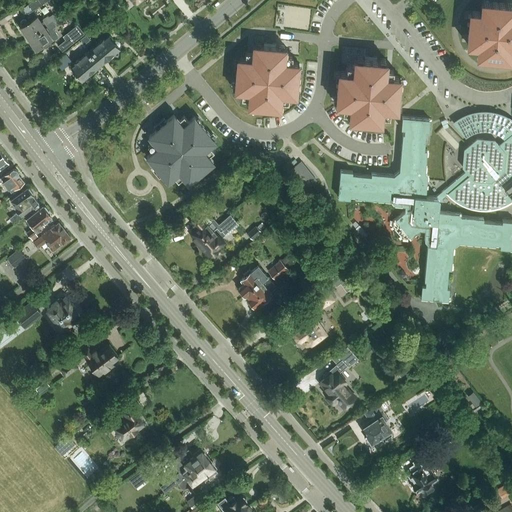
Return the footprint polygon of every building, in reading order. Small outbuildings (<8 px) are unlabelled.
[(49,15),(42,20),(38,15),(34,9),(46,0),(26,0),(23,3),(22,7),(25,11),(30,12),(34,18),(28,21),(28,20),(27,20),(27,19),(26,19),(25,19),(24,19),(22,20),(21,22),(22,24),(22,25),(21,26),(22,27),(22,29),(23,32),(26,32),(29,37),(47,24),(58,16),(56,12),(50,16),(49,15)] [(510,59),(511,48),(511,4),(482,1),(481,12),(470,11),(467,44),(478,45),(477,56),(510,59)] [(57,18),(59,17),(58,16),(47,24),(29,37),(32,42),(32,44),(34,47),(35,47),(37,49),(38,48),(38,49),(40,50),(42,50),(44,49),(45,46),(44,43),(52,38),(57,34),(53,29),(57,26),(57,25),(60,23),(57,18)] [(66,40),(59,46),(63,52),(85,34),(78,25),(63,37),(66,40)] [(87,35),(81,40),(85,45),(91,40),(87,35)] [(90,51),(100,64),(106,59),(108,61),(114,56),(112,54),(120,48),(119,47),(121,44),(120,42),(119,41),(117,40),(116,40),(114,41),(110,35),(105,39),(104,37),(98,42),(99,43),(90,51)] [(238,58),(235,90),(242,91),(242,98),(249,99),(248,106),(281,109),(281,102),(289,103),(289,95),(297,96),(300,63),(292,63),(293,55),(285,55),(286,48),(272,46),(272,49),(267,48),(268,46),(254,45),(253,52),(246,51),(245,59),(238,58)] [(95,68),(100,64),(90,51),(81,58),(80,57),(74,62),(76,64),(71,67),(77,74),(76,75),(75,78),(77,79),(79,79),(81,79),(89,73),(91,75),(97,70),(95,68)] [(66,54),(56,61),(60,67),(65,64),(66,66),(72,62),(66,54)] [(334,69),(331,101),(338,102),(338,109),(345,110),(344,117),(377,120),(377,113),(385,113),(385,106),(393,107),(396,74),(395,74),(388,73),(389,66),(381,66),(382,58),(368,57),(368,60),(363,59),(363,57),(350,55),(349,63),(342,62),(341,69),(334,69)] [(153,152),(147,156),(168,181),(173,177),(178,182),(184,177),(188,183),(213,162),(209,157),(214,152),(210,146),(215,142),(194,117),(189,121),(184,116),(178,120),(174,115),(163,124),(165,126),(161,129),(159,127),(149,136),(154,141),(148,146),(153,152)] [(451,268),(453,246),(459,241),(496,244),(496,243),(501,244),(501,247),(511,247),(511,219),(502,219),(501,222),(483,221),(483,218),(461,216),(458,213),(438,211),(439,201),(448,194),(455,200),(463,204),(471,206),(480,208),(489,208),(498,206),(506,203),(511,199),(511,150),(509,152),(503,155),(494,143),(478,142),(471,148),(467,151),(466,166),(470,171),(436,197),(425,196),(427,175),(425,171),(427,150),(424,150),(426,130),(429,130),(430,119),(403,117),(402,129),(405,129),(405,134),(403,134),(400,170),(394,175),(372,173),(372,176),(352,174),(353,171),(341,170),(339,197),(350,198),(350,195),(356,195),(356,197),(392,200),(395,204),(405,205),(404,210),(393,220),(393,225),(402,237),(409,238),(420,228),(426,229),(425,240),(428,244),(425,280),(426,280),(426,286),(423,286),(422,296),(448,299),(449,288),(447,287),(448,268),(451,268)] [(0,168),(9,162),(1,151),(0,151),(0,168)] [(306,188),(316,180),(301,162),(291,169),(306,188)] [(14,168),(1,177),(11,191),(24,182),(18,173),(18,170),(17,168),(14,168)] [(15,191),(9,195),(11,198),(10,198),(20,211),(18,213),(17,212),(10,217),(14,223),(24,216),(23,214),(38,202),(37,200),(39,199),(34,193),(36,192),(29,184),(17,194),(15,191)] [(210,190),(200,198),(205,204),(215,196),(210,190)] [(34,227),(27,232),(29,234),(32,237),(37,234),(36,233),(46,225),(44,222),(53,215),(44,204),(27,217),(34,227)] [(207,207),(191,221),(197,228),(192,232),(194,234),(193,236),(192,238),(195,241),(197,241),(198,243),(216,227),(221,223),(216,218),(214,218),(211,220),(207,215),(211,211),(207,207)] [(225,236),(240,224),(232,213),(221,223),(216,227),(198,243),(208,254),(210,253),(212,254),(214,254),(216,253),(217,250),(215,248),(223,241),(221,239),(225,236)] [(42,235),(39,232),(31,238),(33,241),(38,247),(41,244),(44,248),(48,245),(53,251),(71,237),(59,221),(42,235)] [(263,221),(258,225),(261,230),(266,225),(263,221)] [(257,225),(248,233),(255,240),(264,232),(261,230),(258,225),(257,225)] [(20,248),(8,257),(14,266),(26,257),(20,248)] [(268,271),(271,275),(272,276),(284,264),(280,260),(268,271)] [(271,275),(269,278),(268,278),(263,283),(261,282),(245,295),(249,300),(249,303),(251,305),(253,305),(254,306),(260,302),(271,293),(270,291),(275,287),(270,281),(273,278),(275,280),(288,269),(284,264),(272,276),(271,275)] [(263,283),(268,278),(269,278),(258,265),(252,270),(251,270),(251,271),(249,269),(243,274),(244,276),(241,279),(244,283),(238,288),(240,289),(239,291),(242,294),(244,294),(245,295),(261,282),(263,283)] [(402,270),(398,273),(401,278),(406,274),(402,270)] [(336,276),(327,282),(330,286),(334,283),(336,286),(341,283),(336,276)] [(334,300),(326,289),(315,297),(323,308),(334,300)] [(57,299),(58,300),(48,308),(63,327),(68,323),(69,324),(72,322),(72,320),(80,314),(75,308),(76,306),(73,302),(71,303),(66,296),(63,299),(62,297),(59,298),(57,299)] [(34,301),(16,314),(25,327),(43,314),(34,301)] [(320,336),(324,333),(321,329),(324,327),(324,323),(322,320),(319,319),(316,322),(313,317),(309,320),(308,319),(298,327),(300,329),(295,332),(294,336),(297,339),(300,340),(301,339),(306,346),(310,343),(310,344),(320,337),(320,336)] [(88,347),(61,367),(66,374),(87,358),(99,374),(114,364),(111,360),(118,355),(109,343),(99,350),(96,347),(91,350),(88,347)] [(357,354),(349,345),(337,352),(347,363),(357,354)] [(339,385),(342,383),(344,380),(338,373),(348,365),(342,359),(323,376),(325,378),(320,382),(329,392),(327,394),(334,402),(337,399),(344,406),(355,396),(348,389),(345,391),(339,385)] [(47,381),(36,389),(40,393),(50,386),(47,381)] [(473,391),(468,395),(476,406),(481,402),(473,391)] [(139,416),(136,411),(143,406),(136,397),(122,408),(125,413),(123,414),(124,416),(114,423),(117,427),(117,430),(119,433),(122,433),(124,437),(132,431),(135,432),(138,429),(138,426),(144,422),(143,421),(143,419),(142,417),(139,416)] [(366,422),(361,425),(371,442),(383,434),(385,439),(392,435),(389,430),(390,429),(385,420),(388,418),(378,403),(364,411),(368,417),(365,419),(366,422)] [(435,418),(425,425),(432,435),(441,428),(435,418)] [(434,441),(438,448),(450,440),(451,442),(464,434),(458,425),(446,433),(434,441)] [(68,435),(55,446),(63,455),(76,444),(68,435)] [(166,491),(178,482),(210,459),(206,453),(206,452),(204,449),(203,449),(202,447),(180,464),(184,469),(182,471),(184,474),(182,475),(180,474),(162,486),(166,491)] [(414,480),(411,482),(412,483),(411,486),(414,490),(417,490),(418,491),(424,487),(428,492),(434,488),(431,483),(438,479),(431,469),(430,470),(428,468),(431,466),(429,462),(431,461),(427,455),(421,458),(420,457),(414,461),(415,463),(411,466),(413,469),(408,472),(414,480)] [(214,468),(216,467),(210,459),(178,482),(184,489),(189,485),(189,484),(191,482),(192,484),(197,481),(199,484),(217,471),(214,468)] [(149,464),(137,473),(143,482),(156,473),(149,464)] [(197,494),(188,501),(192,507),(201,500),(197,494)] [(236,499),(233,494),(227,499),(225,496),(217,501),(223,509),(225,507),(228,511),(239,511),(249,505),(245,501),(247,500),(243,495),(242,496),(241,495),(236,499)]
